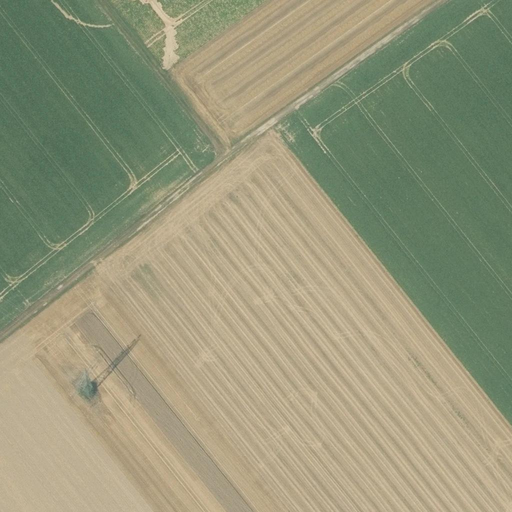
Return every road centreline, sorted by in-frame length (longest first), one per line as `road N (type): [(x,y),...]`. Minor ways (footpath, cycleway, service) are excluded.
road 1 (track): [(445,0),(264,128),(0,339)]
road 2 (track): [(224,160),(99,0)]
